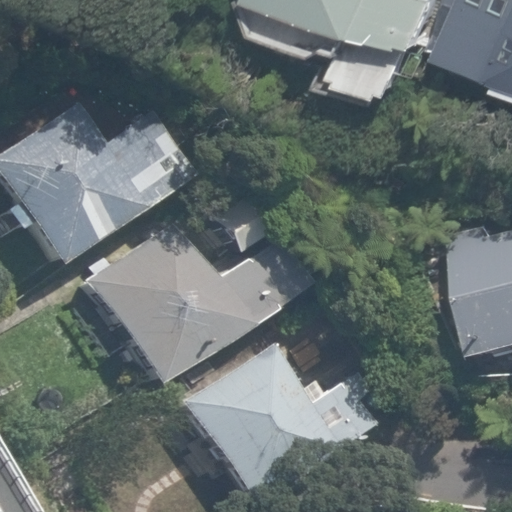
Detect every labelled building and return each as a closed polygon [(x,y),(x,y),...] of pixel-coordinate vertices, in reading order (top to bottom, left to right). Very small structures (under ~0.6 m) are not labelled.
[(418,35),(428,38),(439,0),(299,0),(417,37),(418,35)] [(511,0),(463,0),(446,56),(511,75),(511,0)] [(403,92),(418,45),(363,28),(348,74),(403,92)] [(17,227),(46,269),(189,172),(148,113),(96,148),(66,104),(0,148),(0,202),(4,207),(0,209),(0,226),(6,235),(17,227)] [(419,229),(429,252),(448,244),(438,221),(419,229)] [(77,283),(142,387),(307,284),(277,237),(205,283),(169,225),(77,283)] [(511,354),(511,229),(483,237),(480,226),(447,235),(482,363),(511,354)] [(172,404),(238,509),(370,425),(355,400),(368,392),(355,372),(302,405),(264,345),(172,404)]
